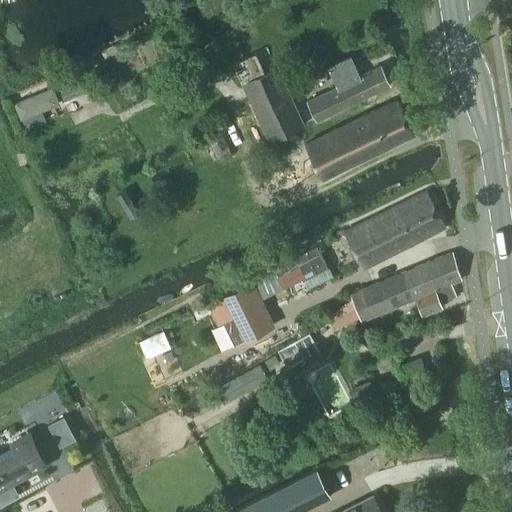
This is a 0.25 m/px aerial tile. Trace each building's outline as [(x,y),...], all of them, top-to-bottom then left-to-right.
[(269,141),(303,125),(266,48),(232,64),(269,141)] [(357,75),(352,63),(349,58),(327,68),(336,86),(307,101),(317,120),(363,98),(369,113),(305,144),(323,179),(414,135),(396,100),(377,109),(371,94),(390,85),(380,64),(357,75)] [(62,102),(82,94),(77,82),(57,90),(62,102)] [(54,89),(15,104),(20,119),(22,119),(42,111),(60,104),(54,89)] [(364,269),(444,227),(425,192),(343,231),(364,269)] [(282,263),(274,267),(275,270),(278,276),(290,270),(299,265),(306,278),(327,267),(316,245),(285,261),(286,262),(282,264),(282,263)] [(451,253),(352,292),(354,297),(363,319),(415,298),(422,316),(441,307),(440,302),(457,296),(452,282),(460,279),(451,253)] [(275,270),(207,305),(210,310),(218,326),(230,349),(244,341),(270,328),(256,302),(261,299),(284,287),(278,276),(275,270)] [(283,279),(289,292),(305,284),(299,271),(283,279)] [(137,341),(145,358),(169,347),(162,330),(137,341)] [(310,332),(277,351),(287,369),(320,350),(310,332)] [(234,359),(240,371),(261,360),(255,348),(234,359)] [(267,366),(278,360),(275,355),(264,361),(267,366)] [(215,388),(223,403),(267,379),(259,364),(215,388)] [(217,369),(207,374),(212,384),(222,378),(217,369)] [(369,380),(350,387),(355,401),(374,395),(369,380)] [(74,439),(63,417),(49,425),(60,446),(74,439)] [(0,504),(18,495),(10,481),(27,472),(25,469),(43,460),(30,435),(0,450),(0,504)] [(317,469),(274,491),(284,511),(302,511),(331,497),(322,480),(318,472),(317,469)] [(284,511),(274,491),(232,511),(284,511)] [(381,511),(372,495),(338,511),(381,511)]
